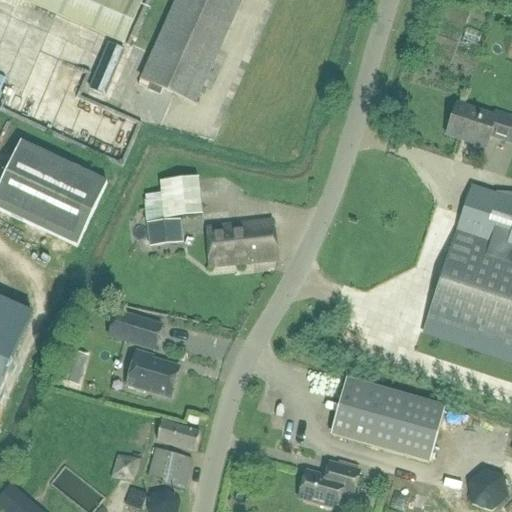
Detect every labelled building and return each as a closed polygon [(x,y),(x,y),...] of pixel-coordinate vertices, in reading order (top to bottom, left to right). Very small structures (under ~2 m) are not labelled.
[(16,0),(76,25),(90,31),(123,45),(140,7),(123,0),(16,0)] [(175,0),(139,81),(195,105),(241,0),(175,0)] [(0,31),(22,40),(26,30),(0,20),(0,31)] [(511,147),(511,121),(495,115),(493,120),(456,107),(446,138),(484,151),(488,140),(511,147)] [(112,162),(125,166),(131,148),(119,143),(112,162)] [(0,186),(0,214),(76,249),(106,185),(19,145),(0,186)] [(201,218),(197,181),(159,185),(160,196),(163,224),(147,226),(149,247),(182,244),(179,221),(201,218)] [(511,362),(511,203),(471,190),(423,333),(511,362)] [(206,231),(209,269),(277,261),(271,222),(206,231)] [(0,385),(31,318),(0,304),(0,385)] [(108,337),(154,351),(161,328),(115,314),(108,337)] [(58,381),(79,387),(88,356),(66,350),(58,381)] [(126,387),(134,390),(135,393),(143,395),(146,393),(170,400),(178,370),(151,362),(152,358),(136,353),(126,387)] [(444,412),(347,384),(331,439),(428,467),(444,412)] [(188,418),(187,424),(197,427),(199,421),(188,418)] [(161,423),(156,442),(193,453),(198,434),(161,423)] [(154,450),(147,477),(152,479),(161,482),(160,487),(185,494),(191,461),(154,450)] [(117,458),(109,482),(133,486),(141,462),(139,462),(140,458),(133,456),(132,460),(117,458)] [(329,482),(306,475),(298,502),(333,511),(336,511),(341,495),(353,499),(359,475),(333,468),(329,482)] [(39,511),(11,486),(0,498),(0,511),(1,511),(39,511)] [(130,490),(124,505),(140,511),(146,496),(130,490)] [(166,492),(151,496),(146,511),(175,511),(177,504),(166,492)]
